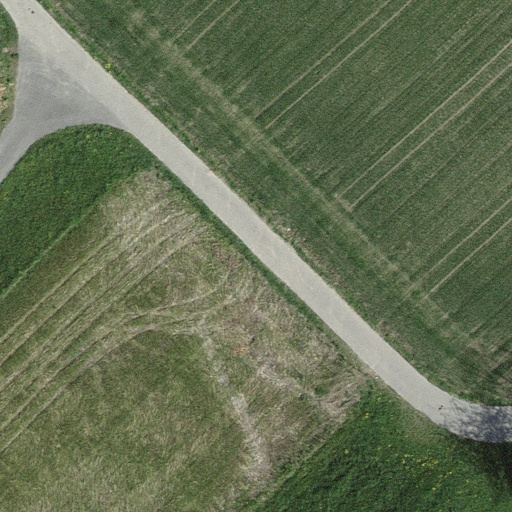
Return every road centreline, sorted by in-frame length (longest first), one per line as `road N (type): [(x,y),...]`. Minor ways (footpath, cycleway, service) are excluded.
road 1 (track): [(511,424),(450,413),(409,384),(18,0)]
road 2 (track): [(74,63),(0,166)]
